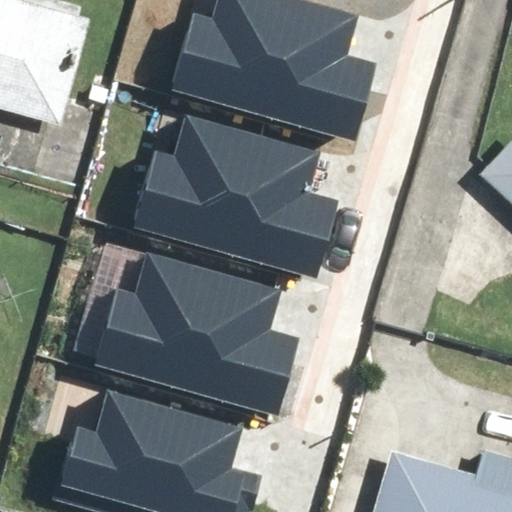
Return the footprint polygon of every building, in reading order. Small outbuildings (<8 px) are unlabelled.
[(36,0),(0,0),(0,107),(48,121),(79,12),(36,0)] [(211,0),(209,9),(186,3),(170,63),(356,111),(372,52),(342,44),(353,0),(211,0)] [(182,102),(171,146),(147,140),(132,200),(318,248),(333,189),(303,181),(314,137),(182,102)] [(511,127),(509,125),(468,169),(511,210),(511,127)] [(139,249),(127,293),(104,287),(88,346),(274,394),(290,335),(259,327),(271,283),(139,249)] [(106,373),(95,416),(71,410),(56,470),(218,511),(243,511),(257,459),(227,451),(239,407),(106,373)] [(380,444),(359,511),(511,511),(511,457),(470,445),(462,468),(380,444)]
